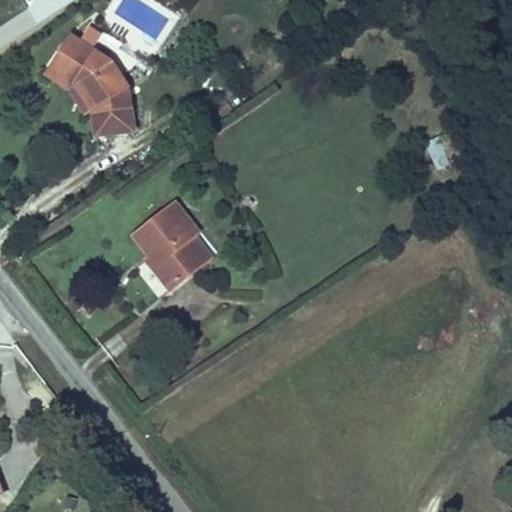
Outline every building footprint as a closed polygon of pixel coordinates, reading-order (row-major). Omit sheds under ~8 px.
[(93,133),(134,134),(134,109),(132,109),(132,86),(112,58),(70,31),(57,53),(65,58),(57,72),(73,82),(91,111),(93,115),(93,133)] [(91,111),(73,82),(57,72),(65,58),(57,53),(44,74),(68,90),(83,115),(91,111)] [(431,167),(446,161),(434,136),(420,144),(431,167)] [(187,243),(196,237),(202,231),(177,200),(133,236),(148,255),(143,259),(170,292),(204,264),(187,243)] [(204,264),(212,257),(196,237),(187,243),(204,264)]
